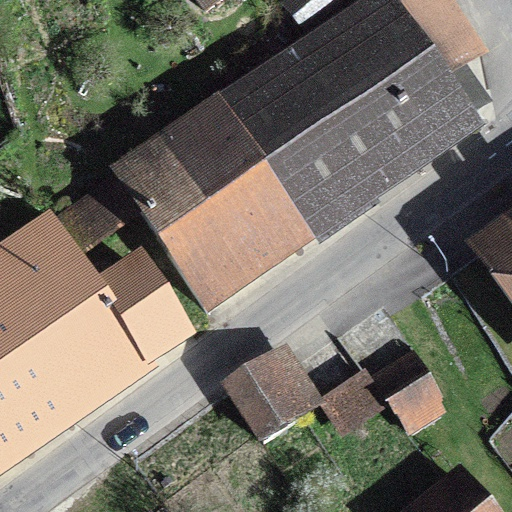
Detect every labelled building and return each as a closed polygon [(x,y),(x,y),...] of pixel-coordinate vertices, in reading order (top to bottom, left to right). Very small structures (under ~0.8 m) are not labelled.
[(240,0),(212,0),(223,13),(240,0)] [(369,0),(217,105),(318,251),(478,141),(443,90),(484,62),(441,0),(411,0),(389,16),(377,0),(369,0)] [(318,251),(217,105),(101,184),(107,193),(52,231),(78,273),(132,237),(197,333),(318,251)] [(78,273),(52,231),(47,224),(0,256),(0,484),(190,355),(130,268),(92,294),(78,273)] [(511,225),(459,263),(511,333),(511,225)] [(280,358),(218,402),(258,457),(317,414),(342,449),(383,421),(402,448),(447,417),(407,362),(368,390),(360,379),(317,410),(280,358)] [(486,511),(460,479),(418,511),(486,511)]
